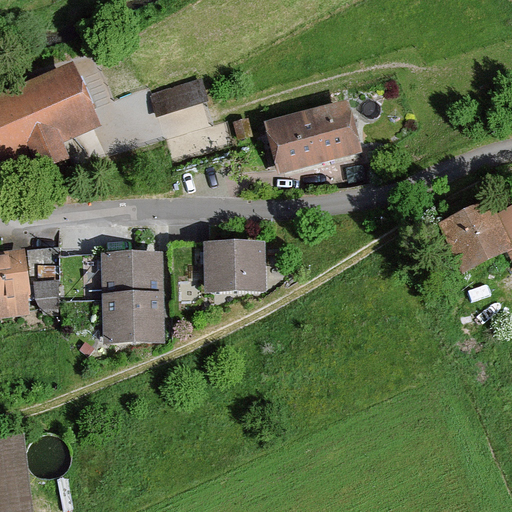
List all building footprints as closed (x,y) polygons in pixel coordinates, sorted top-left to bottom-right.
[(0,178),(104,135),(77,70),(0,102),(0,178)] [(206,80),(155,90),(167,150),(219,140),(206,80)] [(277,181),(361,161),(347,104),(263,124),(277,181)] [(436,227),(463,281),(507,259),(511,268),(511,209),(498,217),(490,200),(436,227)] [(265,247),(204,247),(205,299),(266,298),(265,247)] [(22,252),(0,254),(0,321),(31,318),(22,252)] [(80,300),(161,298),(160,253),(79,255),(80,300)] [(164,353),(161,298),(107,300),(110,356),(164,353)] [(35,511),(24,436),(0,439),(0,511),(35,511)] [(52,483),(65,479),(71,472),(74,460),(70,447),(60,439),(43,439),(32,448),(28,460),(31,472),(41,481),(52,483)]
